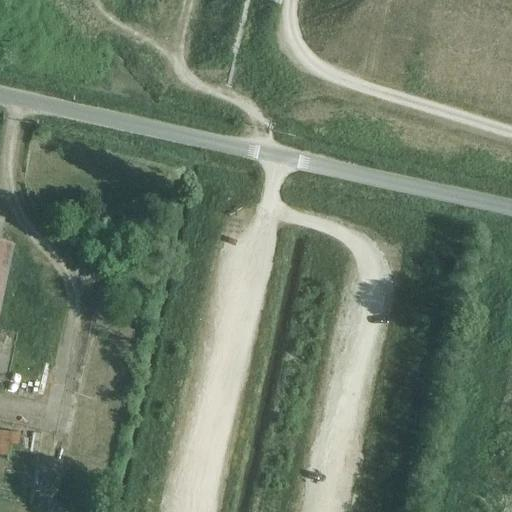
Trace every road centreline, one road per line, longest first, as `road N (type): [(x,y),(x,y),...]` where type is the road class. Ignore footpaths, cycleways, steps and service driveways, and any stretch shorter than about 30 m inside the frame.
road 1 (unclassified): [(511,208),(0,96)]
road 2 (track): [(288,0),(285,35),(295,51),(352,83),(511,133)]
